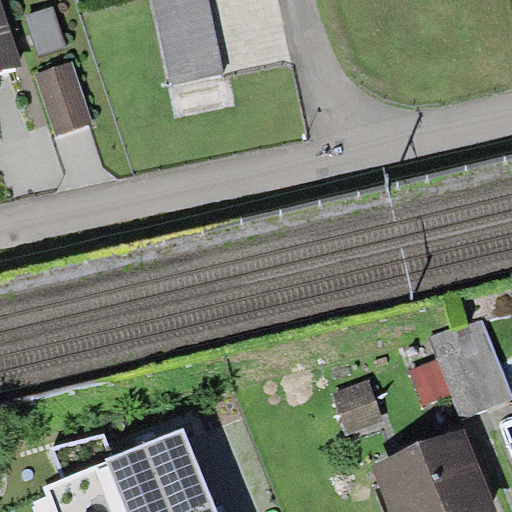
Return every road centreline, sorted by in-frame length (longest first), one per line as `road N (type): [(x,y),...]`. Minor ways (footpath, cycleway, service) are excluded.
road 1 (residential): [(0,223),(330,150)]
road 2 (residential): [(330,150),(511,106)]
road 3 (residential): [(330,150),(297,0)]
